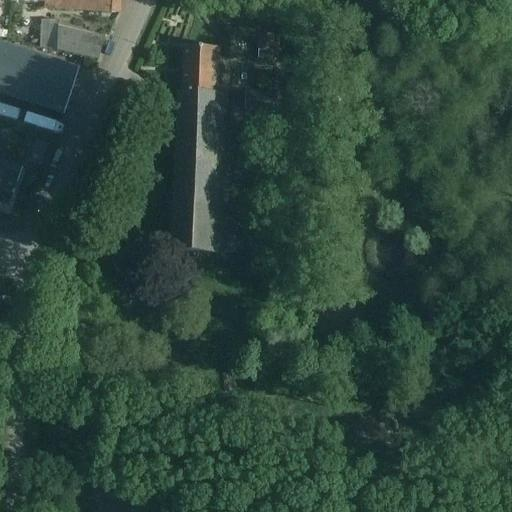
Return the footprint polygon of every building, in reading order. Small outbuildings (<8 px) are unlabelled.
[(118,0),(11,0),(11,3),(41,5),(41,10),(117,14),(118,0)] [(96,62),(101,41),(101,40),(56,29),(56,23),(40,22),(39,49),(96,62)] [(276,36),(259,36),(259,51),(276,52),(276,36)] [(0,98),(62,118),(76,71),(0,47),(0,98)] [(182,94),(178,94),(171,250),(220,253),(227,97),(217,96),(219,49),(184,48),(182,94)] [(278,94),(247,93),(246,110),(277,111),(278,94)] [(37,141),(32,156),(42,159),(47,144),(37,141)] [(0,162),(0,205),(8,208),(21,170),(0,162)]
